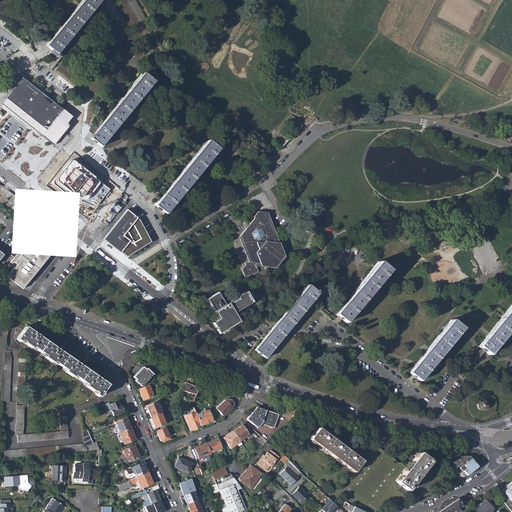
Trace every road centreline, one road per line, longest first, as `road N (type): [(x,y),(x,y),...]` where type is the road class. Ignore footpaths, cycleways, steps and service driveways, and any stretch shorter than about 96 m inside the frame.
road 1 (residential): [(511,147),(403,118),(351,122),(319,131),(263,183),(237,154),(173,112),(130,0)]
road 2 (primary): [(253,380),(367,418),(452,431)]
road 3 (residential): [(0,95),(23,66),(79,112),(83,157),(121,187)]
road 4 (primary): [(107,331),(253,380)]
road 5 (residential): [(452,431),(440,412),(352,347)]
road 6 (residential): [(107,331),(153,454)]
road 7 (residential): [(161,297),(170,275),(166,246),(144,207),(121,187)]
road 8 (residential): [(253,380),(246,363),(161,297)]
